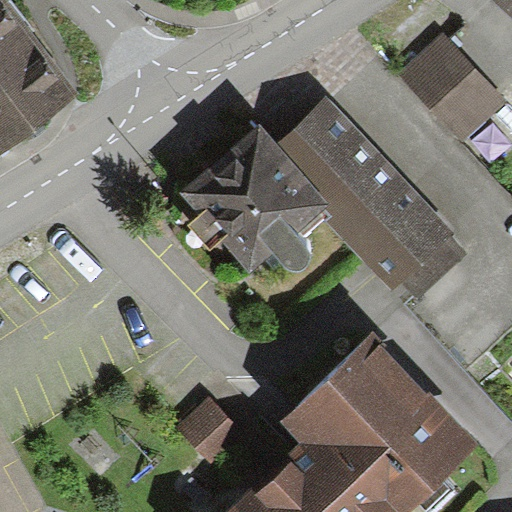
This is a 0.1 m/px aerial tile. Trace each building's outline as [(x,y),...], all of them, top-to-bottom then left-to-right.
[(0,0),(0,155),(82,94),(9,0),(0,0)] [(511,0),(494,0),(511,17),(511,0)] [(442,31),(398,71),(460,138),(504,98),(442,31)] [(264,127),(181,200),(201,223),(192,231),(217,259),(226,251),(253,281),(279,258),(288,267),(297,269),(307,266),(312,256),(312,245),(304,236),(326,218),(407,310),(465,260),(448,243),(456,235),(332,103),(282,147),(264,127)] [(374,331),(283,418),(306,441),(231,511),(410,511),(482,444),(374,331)] [(211,396),(178,426),(213,465),(246,435),(211,396)]
